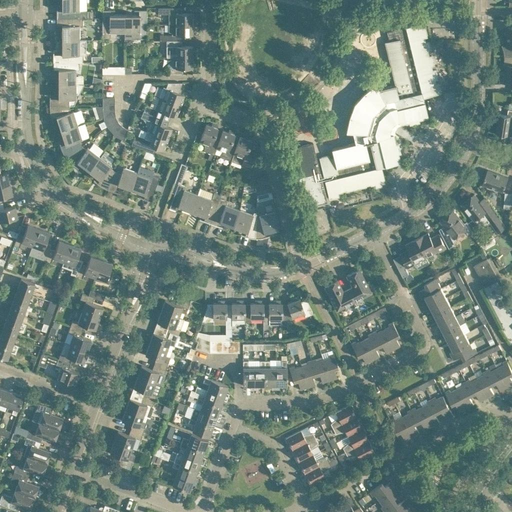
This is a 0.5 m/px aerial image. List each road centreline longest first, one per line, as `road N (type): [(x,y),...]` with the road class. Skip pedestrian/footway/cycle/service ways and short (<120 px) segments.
road 1 (residential): [(232,427),(241,405),(314,401),(421,351),(421,332),(370,234)]
road 2 (residential): [(301,267),(264,130),(215,107),(209,94)]
road 3 (unclassified): [(478,0),(477,105),(467,142)]
road 4 (unclassified): [(467,142),(432,194),(370,234)]
road 5 (residential): [(188,511),(71,469)]
